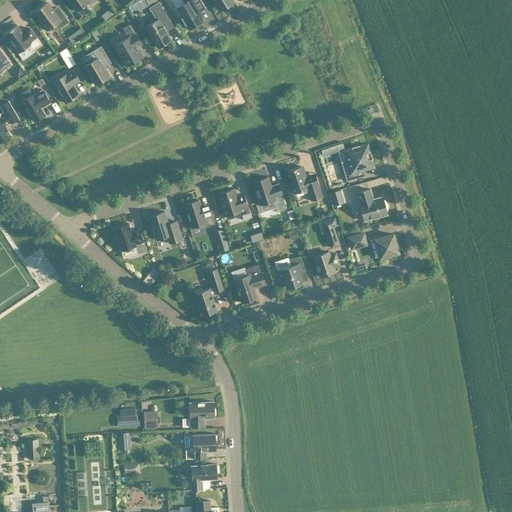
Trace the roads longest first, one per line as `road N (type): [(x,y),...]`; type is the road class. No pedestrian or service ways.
road 1 (residential): [(67,224),(380,131),(415,251),(411,263),(197,338)]
road 2 (residential): [(272,0),(0,163)]
road 3 (unclassified): [(238,511),(235,413),(224,369),(197,338)]
road 4 (unclassified): [(197,338),(67,224)]
